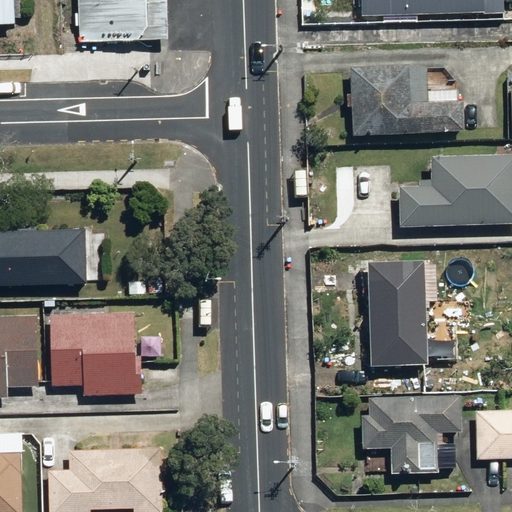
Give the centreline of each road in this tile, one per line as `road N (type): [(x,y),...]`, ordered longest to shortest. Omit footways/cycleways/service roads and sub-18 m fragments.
road 1 (primary): [(258,511),(244,117)]
road 2 (residential): [(244,117),(0,123)]
